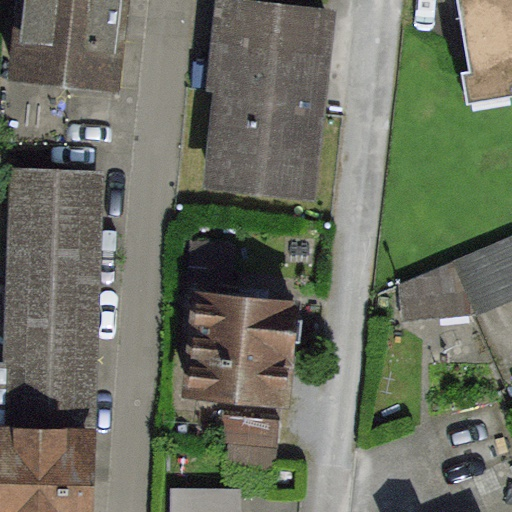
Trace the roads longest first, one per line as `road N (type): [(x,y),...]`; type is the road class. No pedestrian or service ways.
road 1 (residential): [(384,0),(331,511)]
road 2 (residential): [(130,511),(142,233),(170,0)]
